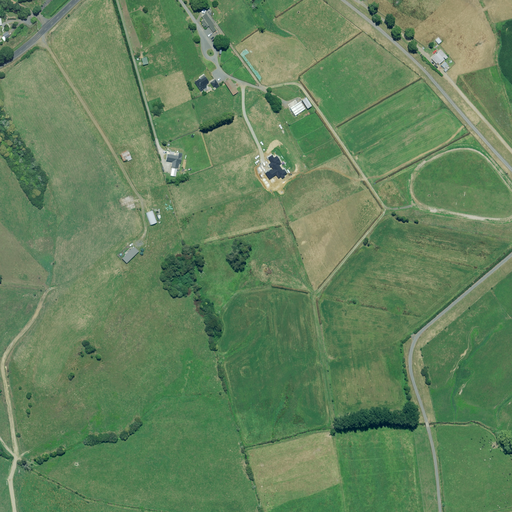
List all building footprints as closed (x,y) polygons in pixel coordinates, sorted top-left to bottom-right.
[(217,30),(206,14),(202,16),(204,20),(201,22),(204,27),(206,26),(207,27),(209,26),(213,32),(217,30)] [(448,57),(441,50),(431,59),(436,64),(437,62),(439,64),(445,59),(448,57)] [(449,73),(452,70),(445,62),(441,65),(445,69),(444,70),(446,72),(447,71),(449,73)] [(209,83),(204,76),(195,82),(201,91),(207,87),(206,85),(209,83)] [(219,84),(215,79),(210,82),(214,87),(219,84)] [(239,92),(230,79),(225,83),(233,95),(239,92)] [(312,106),(306,97),(302,100),(308,109),(312,106)] [(305,109),(300,101),(290,108),(295,116),(305,109)] [(132,159),(128,151),(120,155),(123,162),(127,160),(128,161),(132,159)] [(182,154),(179,153),(178,156),(167,154),(166,161),(172,162),(171,167),(172,167),(171,176),(176,177),(177,171),(179,171),(179,170),(178,169),(179,163),(181,163),(182,154)] [(157,222),(153,210),(147,213),(152,225),(157,222)]
